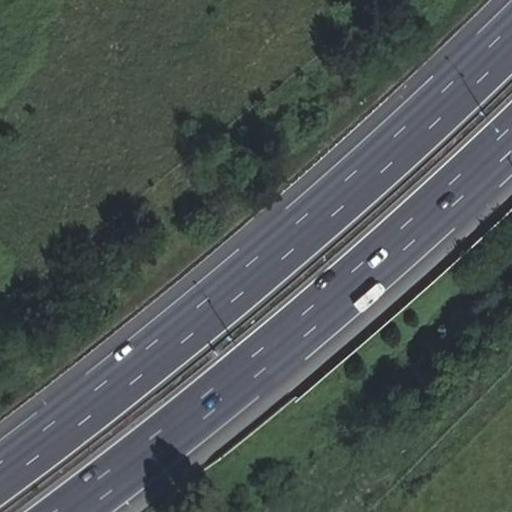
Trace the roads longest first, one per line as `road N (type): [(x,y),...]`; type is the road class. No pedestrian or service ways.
road 1 (motorway): [(511,35),(270,257),(0,472)]
road 2 (motorway): [(62,511),(188,423),(511,143)]
